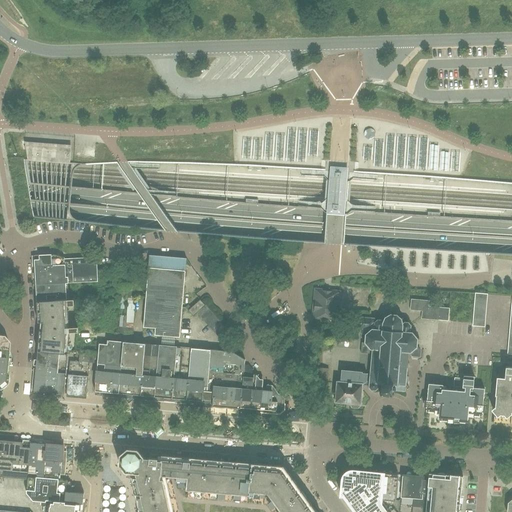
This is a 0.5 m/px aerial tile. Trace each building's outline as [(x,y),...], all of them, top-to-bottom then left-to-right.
[(486,87),(484,80),(477,82),(479,89),(486,87)] [(29,159),(70,162),(71,148),(26,145),(29,159)] [(36,285),(66,283),(98,282),(97,257),(64,259),(64,258),(58,255),(51,255),(51,254),(34,255),(36,285)] [(179,337),(185,270),(186,258),(149,255),(148,268),(143,327),(155,328),(154,335),(179,337)] [(66,283),(36,285),(37,301),(67,300),(66,283)] [(133,298),(135,299),(136,286),(118,285),(116,310),(120,311),(119,333),(132,335),(135,304),(133,304),(133,298)] [(338,323),(341,290),(314,288),(311,320),(338,323)] [(193,315),(205,305),(200,299),(188,310),(193,315)] [(448,321),(449,309),(429,307),(429,301),(411,299),(410,310),(422,311),(421,319),(448,321)] [(67,333),(65,300),(37,302),(38,323),(44,322),(43,331),(40,330),(38,352),(49,353),(65,355),(67,333)] [(201,316),(209,309),(206,306),(198,313),(201,316)] [(205,321),(213,314),(209,309),(201,316),(205,321)] [(334,393),(334,398),(336,400),(336,402),(350,403),(350,405),(352,408),(358,408),(360,406),(360,404),(361,404),(362,387),(362,384),(369,385),(369,387),(368,387),(368,388),(369,388),(371,390),(371,391),(372,390),(375,390),(375,391),(376,391),(375,390),(378,388),(381,390),(381,393),(379,392),(379,394),(381,394),(381,395),(382,395),(382,394),(391,395),(391,396),(392,396),(392,395),(394,395),(394,394),(392,394),(392,391),(394,391),(395,390),(405,391),(405,385),(408,385),(408,384),(407,384),(408,377),(406,376),(406,374),(408,374),(408,373),(406,373),(407,363),(409,363),(409,362),(407,362),(408,352),(410,352),(410,354),(411,354),(412,356),(420,357),(420,349),(418,348),(418,347),(417,346),(417,339),(419,339),(419,338),(417,338),(413,332),(413,331),(412,331),(412,332),(410,332),(411,326),(412,325),(411,324),(410,325),(408,323),(409,322),(409,321),(408,323),(406,322),(405,321),(404,322),(405,323),(403,324),(402,320),(404,318),(403,318),(401,319),(397,315),(398,314),(397,313),(396,315),(391,314),(391,313),(390,313),(390,315),(386,317),(383,316),(383,317),(384,318),(382,322),(382,321),(382,319),(381,320),(378,320),(378,319),(377,319),(378,320),(375,322),(375,318),(373,318),(359,317),(358,328),(361,329),(360,333),(364,334),(366,335),(365,342),(363,342),(364,343),(362,343),(361,353),(370,354),(370,353),(372,353),(372,359),(370,359),(370,360),(372,360),(371,370),(369,370),(369,371),(371,371),(370,374),(362,373),(362,372),(353,371),(341,370),(340,382),(337,381),(336,392),(334,393)] [(208,324),(216,317),(213,314),(205,321),(208,324)] [(211,328),(219,321),(216,317),(208,324),(211,328)] [(215,332),(223,325),(219,321),(211,328),(215,332)] [(218,336),(226,329),(223,325),(215,332),(218,336)] [(226,329),(218,336),(222,340),(230,333),(226,329)] [(0,388),(6,383),(7,371),(5,371),(8,342),(3,335),(0,335),(0,388)] [(118,393),(123,342),(107,340),(107,344),(99,344),(94,395),(95,395),(111,393),(118,393)] [(140,395),(145,343),(123,342),(118,393),(140,395)] [(154,397),(158,345),(145,343),(140,395),(154,397)] [(171,398),(176,346),(158,345),(154,397),(171,398)] [(190,352),(190,348),(176,346),(171,398),(186,399),(187,379),(188,367),(190,352)] [(208,381),(211,349),(190,348),(190,352),(188,367),(187,379),(186,399),(201,401),(200,405),(201,405),(202,391),(207,391),(208,381)] [(239,408),(243,377),(251,377),(252,369),(249,365),(244,364),(245,360),(231,351),(221,350),(211,349),(208,381),(207,391),(202,391),(201,405),(239,408)] [(45,393),(49,353),(38,352),(35,379),(34,390),(37,392),(45,393)] [(94,363),(94,353),(80,352),(79,362),(69,361),(66,395),(86,397),(89,363),(94,363)] [(64,395),(68,355),(65,355),(49,353),(45,393),(54,394),(56,394),(64,395)] [(328,382),(329,369),(319,368),(317,380),(328,382)] [(511,369),(504,369),(503,381),(496,380),(493,406),(500,414),(504,415),(506,417),(511,413),(511,412),(511,369)] [(249,409),(251,410),(252,410),(252,411),(253,412),(254,413),(255,413),(256,413),(257,413),(258,412),(259,412),(259,411),(259,410),(261,390),(262,391),(263,384),(263,379),(260,379),(256,374),(253,374),(253,378),(249,409)] [(473,388),(474,377),(455,375),(454,386),(429,384),(427,411),(440,412),(439,419),(468,422),(468,415),(482,416),(484,389),(473,388)] [(253,378),(251,377),(243,377),(239,408),(240,410),(241,411),(242,411),(243,412),(245,412),(245,411),(246,411),(247,410),(247,409),(249,409),(253,378)] [(277,412),(281,408),(282,402),(271,387),(267,386),(266,388),(268,391),(272,392),(271,395),(274,398),(276,402),(275,412),(277,412)] [(260,410),(275,412),(276,402),(274,398),(271,395),(272,392),(268,391),(266,388),(266,391),(262,391),(261,390),(259,410),(260,410)] [(260,410),(259,418),(278,420),(278,416),(279,418),(284,414),(283,412),(281,412),(281,408),(277,412),(275,412),(260,410)] [(27,472),(31,443),(0,439),(0,469),(6,470),(27,472)] [(28,472),(29,473),(39,473),(60,475),(63,446),(31,443),(27,472),(28,472)] [(317,511),(284,466),(150,454),(150,458),(144,458),(144,457),(138,449),(128,448),(120,455),(120,462),(120,467),(124,472),(131,474),(137,511),(317,511)] [(28,472),(27,472),(6,470),(5,477),(28,479),(29,473),(28,472)] [(397,511),(368,471),(354,470),(351,470),(347,472),(345,473),(344,475),(342,477),(342,480),(340,496),(344,496),(346,499),(344,500),(348,506),(350,505),(352,508),(354,511),(397,511)] [(397,511),(399,511),(401,499),(398,500),(396,500),(398,474),(368,471),(397,511)] [(82,511),(84,493),(75,492),(75,490),(67,480),(38,477),(39,473),(29,473),(28,479),(27,493),(33,501),(36,502),(41,502),(41,506),(44,507),(44,511),(82,511)] [(459,511),(461,501),(462,488),(463,476),(429,473),(425,511),(459,511)] [(399,511),(421,511),(423,492),(426,492),(427,479),(423,479),(424,476),(403,475),(401,499),(399,511)]
